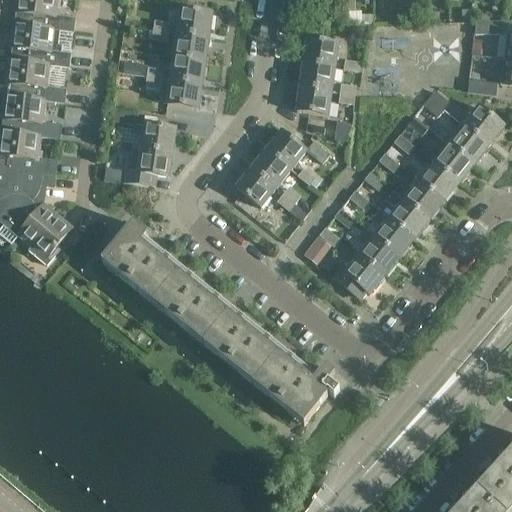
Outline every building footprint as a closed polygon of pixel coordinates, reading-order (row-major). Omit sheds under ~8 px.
[(55,19),(57,0),(15,0),(14,16),(26,17),(25,26),(13,25),(12,27),(58,33),(73,35),(75,21),(55,19)] [(311,16),(311,1),(314,1),(313,0),(303,0),(303,4),(298,4),(297,25),(324,25),(324,15),(323,15),(321,13),(315,13),(311,16)] [(178,37),(208,41),(211,17),(182,12),(178,37)] [(349,17),(349,25),(372,26),(373,13),(349,12),(349,17)] [(462,22),(463,22),(475,22),(474,12),(462,12),(462,22)] [(511,23),(476,25),(475,37),(507,36),(504,62),(511,62),(511,23)] [(154,33),(169,35),(170,26),(155,24),(154,33)] [(56,55),(58,33),(12,27),(9,51),(12,52),(11,61),(8,60),(8,63),(50,68),(69,71),(71,57),(56,55)] [(168,44),(169,35),(154,33),(153,42),(168,44)] [(205,64),(208,41),(178,37),(174,60),(205,64)] [(481,55),(482,42),(474,41),(473,54),(481,55)] [(337,72),(340,47),(307,42),(304,67),(337,72)] [(201,88),(205,64),(174,60),(171,83),(201,88)] [(511,88),(511,62),(504,62),(501,87),(507,88),(511,88)] [(47,90),(50,68),(8,63),(5,87),(17,88),(16,98),(4,96),(3,98),(55,105),(64,106),(66,92),(47,90)] [(358,74),(359,67),(360,66),(345,64),(344,72),(358,74)] [(333,95),(337,72),(304,67),(300,90),(333,95)] [(147,80),(162,82),(163,73),(148,71),(147,80)] [(160,91),(162,82),(147,80),(145,89),(160,91)] [(198,112),(201,88),(171,83),(167,107),(198,112)] [(496,99),(498,87),(470,83),(468,95),(496,99)] [(341,87),(340,96),(355,98),(356,89),(341,87)] [(330,119),(333,95),(300,90),(297,114),(330,119)] [(444,113),(450,105),(435,94),(430,101),(444,113)] [(340,96),(339,105),(353,107),(355,98),(340,96)] [(55,108),(55,105),(3,98),(1,123),(13,124),(11,134),(0,132),(0,133),(41,140),(60,142),(62,128),(42,126),(44,106),(55,108)] [(439,120),(444,113),(430,101),(424,108),(439,120)] [(464,129),(488,148),(504,129),(479,110),(464,129)] [(137,128),(139,115),(116,112),(114,125),(137,128)] [(424,139),(429,131),(415,120),(409,127),(424,139)] [(141,151),(172,156),(176,132),(145,128),(141,151)] [(473,167),(488,148),(464,129),(449,147),(473,167)] [(38,161),(41,140),(0,133),(0,158),(8,160),(7,170),(0,169),(0,170),(56,178),(57,164),(38,161)] [(306,154),(282,134),(267,153),(293,174),(308,155),(311,157),(317,163),(322,167),(330,157),(314,144),(306,154)] [(409,157),(415,150),(400,138),(394,145),(409,157)] [(459,186),(473,167),(449,147),(434,166),(459,186)] [(172,156),(141,151),(134,150),(130,174),(148,177),(169,180),(172,156)] [(278,192),(293,174),(267,153),(252,172),(278,192)] [(394,176),(400,168),(385,157),(380,164),(394,176)] [(444,204),(459,186),(434,166),(419,185),(444,204)] [(56,178),(0,170),(0,223),(17,238),(16,238),(17,239),(44,207),(41,207),(43,189),(54,191),(56,178)] [(262,212),(278,192),(252,172),(237,191),(262,212)] [(310,188),(315,181),(304,172),(298,179),(310,188)] [(146,190),(148,177),(130,174),(124,174),(122,186),(146,190)] [(379,194),(385,187),(371,175),(365,183),(379,194)] [(429,223),(444,204),(419,185),(405,203),(404,203),(429,223)] [(283,197),(295,206),(301,199),(289,190),(283,197)] [(341,212),(355,224),(356,224),(346,216),(355,206),(364,213),(370,206),(355,194),(341,212)] [(404,203),(405,203),(394,194),(387,203),(398,212),(390,221),(390,222),(414,241),(429,223),(404,203)] [(306,216),(295,206),(283,197),(277,204),(289,214),(290,213),(301,222),(306,216)] [(28,254),(47,269),(61,252),(57,249),(72,231),(44,207),(17,239),(30,250),(28,253),(29,254),(28,254)] [(350,231),(355,224),(341,212),(335,220),(350,231)] [(390,222),(390,221),(380,213),(372,222),(383,230),(375,241),(399,260),(414,241),(390,222)] [(127,286),(152,254),(155,251),(145,242),(148,238),(133,226),(102,265),(127,286)] [(335,250),(340,243),(326,231),(320,238),(335,250)] [(384,279),(399,260),(375,241),(364,232),(357,241),(368,249),(360,259),(384,279)] [(152,306),(177,275),(180,271),(155,251),(152,254),(127,286),(152,306)] [(369,297),(384,279),(360,259),(346,277),(342,274),(335,283),(352,297),(354,295),(361,301),(367,295),(369,297)] [(177,326),(202,295),(206,291),(180,271),(177,275),(152,306),(177,326)] [(203,347),(228,315),(231,312),(206,291),(202,295),(177,326),(203,347)] [(228,367),(256,332),(231,312),(228,315),(203,347),(228,367)] [(253,387),(282,352),(256,332),(228,367),(253,387)] [(279,407),(307,372),(282,352),(253,387),(279,407)] [(342,383),(335,377),(336,377),(326,369),(317,380),(307,372),(279,407),(304,428),(329,396),(335,400),(340,394),(336,391),(342,383)] [(511,511),(511,456),(461,511),(511,511)]
